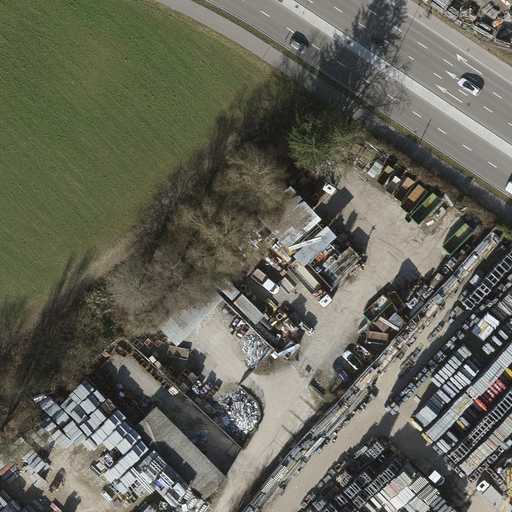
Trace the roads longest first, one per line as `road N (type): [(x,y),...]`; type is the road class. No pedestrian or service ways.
road 1 (primary): [(242,0),(511,177)]
road 2 (primary): [(511,109),(341,0)]
